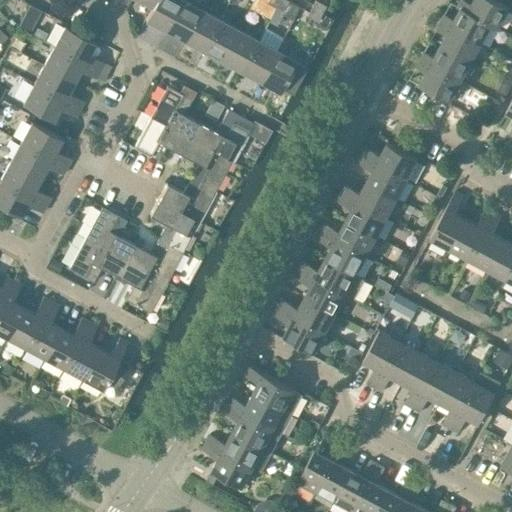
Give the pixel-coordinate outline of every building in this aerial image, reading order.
[(153,0),(150,6),(151,6),(145,19),(163,29),(178,0),(153,0)] [(184,0),(178,0),(163,29),(182,39),(199,8),(184,0)] [(259,25),(263,27),(277,0),(262,0),(270,4),(259,25)] [(300,7),(287,0),(277,0),(263,27),(264,28),(275,7),(294,18),(300,7)] [(316,0),(314,0),(311,8),(321,13),(322,13),(326,5),(316,0)] [(328,0),(326,5),(322,13),(331,17),(332,18),(342,1),(339,0),(328,0)] [(491,23),(490,23),(497,27),(509,6),(496,0),(472,0),(472,2),(468,0),(460,0),(457,6),(460,7),(460,6),(491,23)] [(481,42),(490,23),(491,23),(460,6),(460,7),(454,17),(445,12),(440,20),(481,42)] [(199,8),(182,39),(201,50),(218,18),(199,8)] [(309,11),(306,16),(317,21),(321,13),(311,8),(309,11)] [(218,18),(201,50),(221,60),(238,28),(218,18)] [(471,61),(481,42),(440,20),(436,28),(446,33),(440,44),(471,61)] [(53,45),(100,70),(104,62),(88,53),(94,41),(64,25),(53,45)] [(238,28),(221,60),(240,70),(257,39),(238,28)] [(257,39),(240,70),(259,81),(276,49),(257,39)] [(460,80),(471,61),(440,44),(434,55),(424,50),(420,58),(460,80)] [(43,64),(73,80),(79,69),(95,78),(100,70),(53,45),(43,64)] [(276,49),(259,81),(279,91),(296,60),(276,49)] [(460,80),(420,58),(416,66),(426,71),(419,83),(450,100),(460,80)] [(33,83),(79,108),(84,100),(67,91),(73,80),(43,64),(33,83)] [(511,68),(509,67),(503,78),(511,83),(511,82),(511,68)] [(506,94),(511,83),(503,78),(497,90),(506,94)] [(79,108),(33,83),(22,103),(53,119),(59,107),(75,116),(79,108)] [(150,116),(191,138),(199,122),(183,113),(191,98),(166,85),(150,116)] [(483,117),(491,122),(497,110),(489,106),(483,117)] [(191,138),(232,160),(252,122),(227,108),(215,131),(199,122),(191,138)] [(191,138),(150,116),(133,146),(158,160),(166,145),(182,153),(191,138)] [(20,141),(66,166),(71,158),(54,149),(61,137),(30,121),(20,141)] [(215,190),(232,160),(191,138),(182,153),(198,162),(190,177),(215,190)] [(66,166),(20,141),(10,160),(40,176),(46,165),(62,174),(66,166)] [(360,153),(407,178),(418,158),(387,141),(381,153),(364,145),(360,153)] [(397,197),(407,178),(360,153),(356,161),(372,169),(366,180),(397,197)] [(40,176),(10,160),(0,177),(0,179),(46,204),(50,196),(34,187),(40,176)] [(199,220),(215,190),(190,177),(183,191),(166,182),(157,198),(199,220)] [(46,204),(0,179),(0,204),(19,215),(26,203),(42,212),(46,204)] [(386,216),(397,197),(366,180),(360,192),(344,183),(340,191),(386,216)] [(449,247),(466,217),(455,211),(463,195),(455,190),(429,237),(449,247)] [(376,235),(386,216),(340,191),(335,199),(352,207),(346,219),(376,235)] [(183,251),(199,220),(157,198),(149,214),(166,223),(158,237),(183,251)] [(84,237),(125,259),(134,244),(118,235),(126,220),(101,206),(84,237)] [(468,258),(494,211),(486,207),(477,223),(466,217),(449,247),(468,258)] [(488,268),(504,237),(493,231),(501,215),(494,211),(468,258),(488,268)] [(366,254),(376,235),(346,219),(340,230),(324,221),(319,229),(366,254)] [(331,245),(325,257),(361,276),(364,275),(370,265),(370,261),(364,258),(366,254),(319,229),(315,237),(331,245)] [(125,259),(84,237),(68,267),(93,281),(101,266),(117,274),(125,259)] [(166,281),(183,251),(158,237),(150,252),(134,244),(125,259),(166,281)] [(507,278),(511,268),(511,241),(504,237),(488,268),(507,278)] [(364,278),(361,276),(325,257),(319,269),(303,260),(298,268),(345,293),(354,298),(364,278)] [(166,281),(125,259),(117,274),(133,283),(125,298),(150,312),(166,281)] [(335,312),(345,293),(298,268),(294,276),(310,284),(304,295),(335,312)] [(0,302),(12,280),(4,275),(0,283),(0,302)] [(0,302),(0,333),(6,337),(23,306),(11,300),(20,284),(12,280),(0,302)] [(463,288),(459,296),(467,300),(470,292),(463,288)] [(325,331),(335,312),(304,295),(298,307),(282,298),(278,306),(325,331)] [(6,337),(25,347),(50,300),(42,296),(34,312),(23,306),(6,337)] [(25,347),(44,357),(61,327),(49,321),(58,304),(50,300),(25,347)] [(325,331),(278,306),(274,314),(290,322),(284,335),(314,351),(325,331)] [(506,310),(501,312),(499,316),(506,320),(510,313),(506,310)] [(44,357),(63,367),(88,321),(80,316),(72,333),(61,327),(44,357)] [(63,367),(82,378),(99,347),(87,341),(96,325),(88,321),(63,367)] [(374,386),(399,340),(379,329),(363,359),(375,366),(366,382),(374,386)] [(99,347),(82,378),(102,388),(106,381),(117,387),(129,363),(119,358),(127,342),(118,337),(110,353),(99,347)] [(401,380),(418,350),(399,340),(374,386),(382,391),(390,374),(401,380)] [(412,407),(437,360),(418,350),(401,380),(413,386),(404,402),(412,407)] [(440,401),(456,370),(437,360),(412,407),(420,411),(429,395),(440,401)] [(5,362),(1,370),(10,375),(14,367),(5,362)] [(302,393),(294,388),(247,363),(242,372),(259,381),(253,392),(292,413),(302,393)] [(450,427),(475,381),(456,370),(440,401),(451,407),(442,423),(450,427)] [(481,370),(475,381),(450,427),(458,431),(467,415),(479,422),(501,381),(481,370)] [(282,432),(292,413),(253,392),(247,403),(231,394),(226,402),(282,432)] [(271,451),(282,432),(226,402),(222,410),(238,419),(232,430),(271,451)] [(261,471),(271,451),(232,430),(226,441),(210,433),(206,440),(253,466),(261,471)] [(242,485),(253,466),(206,440),(202,448),(218,457),(211,469),(242,485)] [(312,498),(315,491),(341,444),(334,440),(326,455),(314,449),(293,488),(294,491),(309,499),(312,498)] [(511,443),(501,463),(511,468),(511,443)] [(315,491),(333,501),(351,468),(340,463),(348,448),(341,444),(315,491)] [(333,501),(351,511),(377,463),(369,459),(362,474),(351,468),(333,501)] [(373,511),(387,487),(376,482),(384,467),(377,463),(351,511),(350,511),(373,511)] [(209,474),(206,480),(213,483),(216,477),(209,474)] [(373,511),(396,511),(413,482),(405,478),(398,493),(387,487),(373,511)] [(396,511),(420,511),(423,507),(412,501),(420,486),(413,482),(396,511)] [(420,511),(443,511),(449,502),(441,498),(433,511),(432,511),(423,507),(420,511)] [(443,511),(452,511),(456,506),(449,502),(443,511)]
